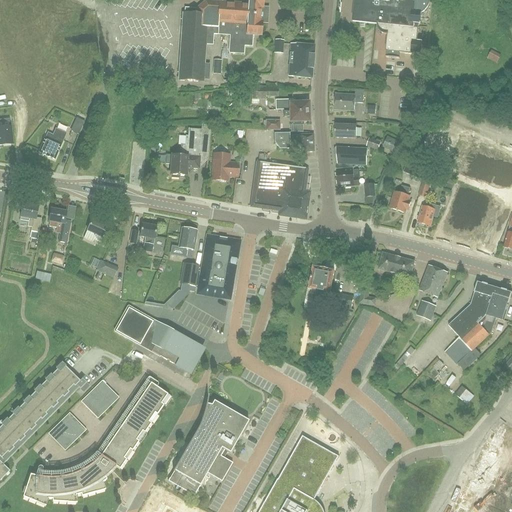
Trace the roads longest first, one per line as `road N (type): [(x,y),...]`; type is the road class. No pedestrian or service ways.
road 1 (tertiary): [(252,221),(0,177)]
road 2 (residential): [(511,142),(453,116),(421,86),(321,75)]
road 3 (residential): [(131,511),(209,370),(219,356),(237,352)]
road 4 (tertiary): [(511,273),(332,231)]
road 5 (residential): [(248,360),(335,418),(389,476)]
road 6 (residential): [(332,231),(321,75)]
road 7 (residential): [(237,352),(252,221)]
